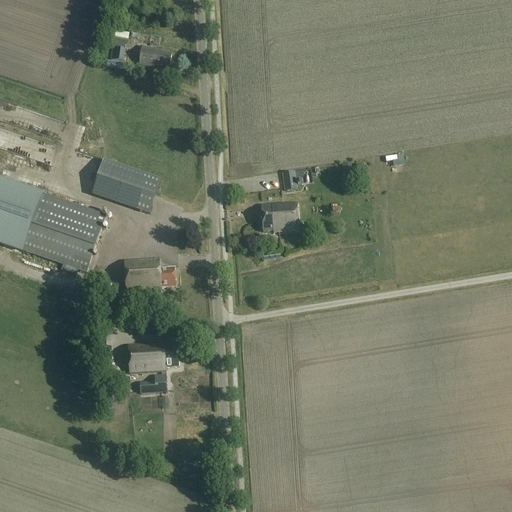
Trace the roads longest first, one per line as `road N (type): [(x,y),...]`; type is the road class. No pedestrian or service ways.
road 1 (tertiary): [(230,511),(198,0)]
road 2 (track): [(218,321),(511,275)]
